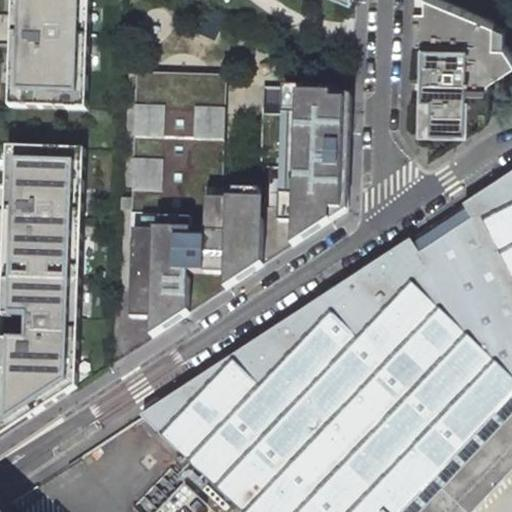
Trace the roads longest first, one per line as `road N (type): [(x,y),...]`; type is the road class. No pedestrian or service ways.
road 1 (unclassified): [(378,225),(0,470)]
road 2 (residential): [(386,0),(378,225)]
road 3 (unclassified): [(511,136),(378,225)]
